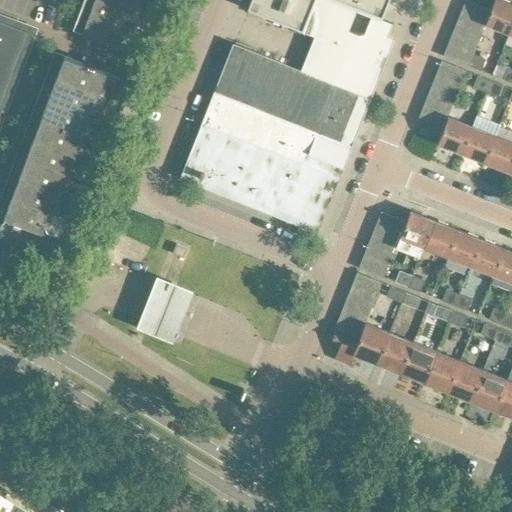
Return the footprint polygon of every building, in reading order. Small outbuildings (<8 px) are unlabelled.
[(91,12),(91,13),(151,36),(159,16),(116,0),(96,0),(92,12),(91,12)] [(116,0),(159,16),(164,0),(116,0)] [(182,170),(181,174),(318,229),(320,225),(313,222),(338,159),(342,148),(349,150),(387,56),(375,51),(377,44),(384,42),(392,23),(381,18),(381,19),(370,15),(363,32),(356,33),(347,30),(355,9),(331,0),(315,0),(303,31),(314,36),(300,70),(233,43),(232,45),(234,45),(190,157),(184,171),(182,170)] [(250,0),(247,9),(303,31),(315,0),(331,0),(370,15),(381,19),(381,18),(388,0),(250,0)] [(465,0),(461,11),(485,20),(490,9),(466,0),(465,0)] [(484,23),(508,32),(511,22),(511,3),(503,0),(493,0),(490,9),(485,20),(484,23)] [(480,32),(484,23),(485,20),(461,11),(457,22),(480,32)] [(83,31),(82,33),(144,56),(151,36),(91,13),(84,32),(83,31)] [(0,19),(0,52),(11,24),(0,19)] [(457,22),(452,33),(476,42),(480,32),(457,22)] [(0,74),(12,79),(30,31),(11,24),(0,52),(0,74)] [(452,33),(448,44),(472,54),(476,42),(452,33)] [(444,55),(467,65),(472,54),(448,44),(444,55)] [(55,77),(47,100),(38,122),(30,145),(21,167),(13,190),(4,212),(0,223),(0,236),(14,242),(58,258),(66,235),(75,213),(83,190),(92,168),(100,145),(106,129),(109,123),(115,107),(117,100),(123,85),(132,89),(137,75),(114,66),(83,55),(81,61),(64,54),(55,77)] [(467,65),(481,70),(485,59),(472,54),(467,65)] [(441,61),(437,72),(461,81),(466,70),(441,61)] [(511,69),(507,67),(502,79),(511,82),(511,69)] [(456,92),(461,81),(437,72),(433,83),(456,92)] [(0,74),(0,93),(5,96),(12,79),(0,74)] [(477,75),(472,86),(485,91),(489,80),(477,75)] [(489,80),(485,91),(498,96),(502,85),(489,80)] [(433,83),(428,94),(452,103),(456,92),(433,83)] [(428,94),(424,105),(448,115),(452,103),(428,94)] [(420,116),(443,126),(447,115),(448,115),(424,105),(419,116),(420,116)] [(471,125),(447,115),(443,126),(437,142),(460,152),(471,125)] [(460,152),(484,161),(495,134),(471,125),(460,152)] [(484,161),(508,170),(511,158),(511,141),(495,134),(484,161)] [(397,243),(395,246),(419,256),(423,246),(433,219),(410,210),(405,221),(401,232),(397,243)] [(405,221),(382,212),(381,211),(377,222),(401,232),(405,221)] [(446,255),(452,241),(457,229),(433,219),(423,246),(446,255)] [(377,222),(372,233),(397,243),(401,232),(377,222)] [(457,229),(452,241),(446,255),(470,265),(481,238),(457,229)] [(372,233),(369,241),(368,244),(392,254),(395,246),(397,243),(372,233)] [(481,238),(470,265),(494,274),(504,248),(481,238)] [(172,253),(175,254),(183,257),(186,248),(176,243),(172,253)] [(392,254),(368,244),(363,256),(388,266),(392,254)] [(511,250),(504,248),(494,274),(511,281),(511,250)] [(363,256),(359,267),(383,277),(388,266),(363,256)] [(399,270),(395,281),(407,286),(412,275),(399,270)] [(377,293),(381,282),(357,272),(353,283),(377,293)] [(412,275),(407,286),(420,291),(424,280),(412,275)] [(149,287),(131,331),(169,346),(187,302),(189,296),(151,281),(149,287)] [(348,294),(372,303),(377,293),(353,283),(348,294)] [(390,286),(386,296),(401,302),(405,292),(390,286)] [(446,289),(442,300),(454,305),(459,294),(446,289)] [(405,292),(401,302),(416,308),(420,298),(405,292)] [(368,315),(372,303),(348,294),(344,305),(368,315)] [(459,294),(454,305),(467,310),(471,299),(459,294)] [(437,304),(433,315),(448,321),(452,310),(437,304)] [(339,317),(363,326),(365,322),(368,315),(344,305),(339,317)] [(493,307),(488,318),(501,323),(505,312),(493,307)] [(452,310),(448,321),(463,327),(467,316),(452,310)] [(511,314),(505,312),(501,323),(511,327),(511,314)] [(335,328),(336,328),(358,338),(363,326),(339,317),(335,328)] [(354,353),(376,362),(388,331),(365,322),(363,326),(358,338),(336,328),(332,338),(340,341),(334,358),(350,364),(354,353)] [(484,323),(480,333),(495,339),(499,329),(484,323)] [(511,334),(499,329),(495,339),(510,345),(511,339),(511,334)] [(388,331),(376,362),(399,371),(412,340),(388,331)] [(399,371),(423,381),(435,350),(412,340),(399,371)] [(435,350),(423,381),(447,390),(459,359),(435,350)] [(447,390),(471,400),(483,369),(459,359),(447,390)] [(483,369),(471,400),(494,409),(507,378),(483,369)] [(494,409),(511,416),(511,380),(507,378),(494,409)] [(0,511),(5,511),(14,498),(0,489),(0,511)] [(35,511),(36,511),(14,498),(5,511),(35,511)]
